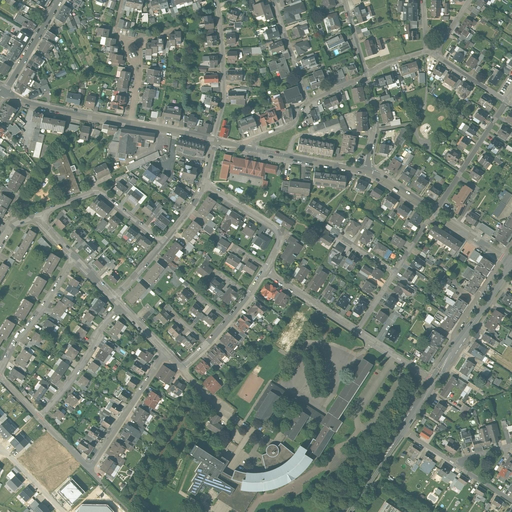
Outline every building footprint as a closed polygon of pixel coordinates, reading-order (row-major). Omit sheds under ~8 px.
[(51,0),(38,0),(36,4),(46,10),(51,0)] [(107,0),(113,2),(112,5),(111,5),(110,8),(114,10),(116,3),(115,2),(116,0),(107,0)] [(135,0),(126,0),(125,6),(133,8),(135,0)] [(143,1),(139,0),(135,0),(133,8),(141,10),(143,1)] [(158,0),(150,2),(153,12),(160,10),(158,0)] [(166,0),(159,0),(158,0),(160,10),(168,8),(166,0)] [(252,0),(245,0),(248,6),(250,13),(252,12),(251,6),(254,4),(252,0)] [(322,0),(326,10),(335,6),(334,2),(332,3),(330,0),(322,0)] [(486,4),(480,0),(477,0),(475,4),(480,7),(478,9),(483,13),(486,8),(484,7),(486,4)] [(440,1),(432,1),(432,8),(441,9),(441,8),(440,8),(440,1)] [(263,3),(252,6),(256,18),(261,16),(260,13),(263,12),(266,21),(265,19),(273,17),(273,18),(269,5),(264,6),(263,3)] [(290,7),(282,10),(287,24),(291,22),(300,19),(297,10),(301,9),(302,12),(305,11),(302,3),(290,7)] [(71,10),(63,6),(59,12),(67,17),(71,10)] [(362,6),(354,9),(356,16),(366,13),(365,11),(363,11),(362,6)] [(404,7),(400,7),(400,12),(404,12),(403,14),(404,14),(404,20),(410,20),(410,21),(417,22),(417,21),(418,21),(419,17),(417,17),(417,14),(418,9),(416,9),(416,7),(407,7),(404,7)] [(238,13),(229,10),(227,18),(230,19),(234,20),(236,21),(238,13)] [(67,17),(59,12),(55,19),(63,24),(65,20),(67,17)] [(366,13),(356,16),(359,23),(366,21),(365,16),(366,15),(366,13)] [(335,14),(327,16),(331,30),(340,28),(338,21),(337,21),(335,14)] [(30,22),(19,15),(15,22),(22,26),(27,29),(32,32),(37,25),(30,21),(30,22)] [(470,22),(466,19),(462,24),(470,29),(472,26),(474,27),(477,22),(472,19),(470,22)] [(130,23),(119,20),(118,28),(129,30),(130,23)] [(213,20),(204,21),(205,30),(214,28),(213,20)] [(300,26),(292,29),(294,34),(291,35),(293,39),(305,35),(303,31),(308,29),(306,24),(300,26)] [(470,29),(462,24),(459,30),(463,32),(462,35),(467,38),(470,33),(468,32),(470,29)] [(416,32),(411,32),(410,29),(410,25),(406,25),(407,34),(408,33),(409,40),(417,40),(416,32)] [(276,27),(266,31),(268,40),(279,36),(276,27)] [(108,30),(102,29),(102,31),(98,31),(97,37),(106,38),(108,38),(109,30),(108,30)] [(29,37),(21,32),(15,40),(24,46),(29,37)] [(55,37),(47,32),(43,39),(51,43),(52,41),(55,37)] [(234,34),(226,35),(227,45),(235,44),(234,34)] [(344,42),(341,35),(326,42),(329,50),(339,45),(342,52),(350,48),(347,43),(345,43),(345,42),(344,42)] [(207,48),(218,47),(218,36),(207,37),(207,48)] [(461,36),(459,39),(466,44),(468,41),(468,40),(461,36)] [(108,38),(106,38),(105,46),(106,46),(114,47),(116,40),(108,38)] [(51,43),(43,39),(39,46),(47,50),(51,43)] [(372,39),(364,42),(366,49),(376,46),(375,44),(373,45),(372,39)] [(304,42),(295,45),(298,55),(303,54),(302,51),(309,49),(307,42),(307,41),(304,42)] [(273,45),(269,46),(272,55),(285,51),(281,42),(273,45)] [(53,45),(51,43),(47,50),(39,46),(37,49),(45,54),(51,57),(53,55),(52,53),(49,51),(53,45)] [(22,49),(14,45),(11,49),(10,51),(18,56),(22,49)] [(114,47),(106,46),(105,53),(110,54),(118,55),(119,48),(114,47)] [(376,46),(366,49),(369,57),(376,54),(375,49),(376,49),(376,46)] [(466,53),(459,49),(457,52),(458,53),(457,55),(456,54),(453,59),(460,63),(466,53)] [(10,51),(8,50),(6,54),(6,55),(7,56),(6,58),(8,59),(14,63),(18,56),(10,51)] [(237,52),(227,52),(227,64),(235,64),(235,61),(237,61),(237,52)] [(122,56),(110,54),(110,59),(112,60),(112,63),(119,64),(124,65),(124,61),(122,61),(122,56)] [(42,60),(34,55),(31,60),(38,65),(39,65),(42,60)] [(210,69),(220,69),(219,56),(211,56),(211,57),(203,58),(203,63),(210,63),(210,69)] [(313,57),(303,61),(304,66),(308,65),(309,68),(316,65),(313,57)] [(477,62),(471,57),(466,65),(469,67),(471,66),(473,68),(477,62)] [(284,58),(280,59),(280,60),(281,63),(277,65),(275,61),(268,63),(271,72),(278,70),(281,80),(291,76),(284,58)] [(38,65),(31,60),(27,67),(34,72),(38,65)] [(76,62),(71,64),(70,62),(66,64),(70,71),(78,67),(76,62)] [(4,63),(0,69),(0,73),(4,76),(10,67),(7,66),(4,63)] [(416,63),(407,65),(410,73),(418,71),(416,63)] [(347,67),(347,68),(349,72),(350,76),(358,73),(355,64),(347,67)] [(407,65),(399,68),(401,76),(410,73),(407,65)] [(342,69),(337,71),(338,73),(333,76),(335,81),(345,77),(344,74),(349,72),(347,68),(347,67),(347,66),(341,68),(342,69)] [(444,71),(436,66),(432,72),(440,77),(444,71)] [(34,72),(27,67),(23,74),(31,79),(35,72),(34,72)] [(56,73),(57,78),(67,74),(65,69),(56,73)] [(154,70),(148,69),(147,76),(148,76),(158,78),(159,75),(161,75),(162,72),(160,72),(154,70)] [(125,71),(121,71),(120,80),(128,81),(129,81),(130,72),(125,71)] [(235,71),(228,71),(228,80),(242,80),(242,71),(235,71)] [(322,71),(313,74),(314,76),(308,78),(312,90),(320,87),(319,86),(323,85),(322,84),(326,83),(325,81),(323,74),(322,71)] [(23,74),(22,74),(18,81),(26,86),(25,88),(32,91),(36,89),(28,85),(30,83),(43,90),(44,90),(45,89),(45,88),(43,86),(42,84),(41,83),(39,84),(32,80),(32,79),(31,79),(23,74)] [(213,76),(204,76),(204,83),(218,83),(218,76),(216,76),(216,74),(212,74),(213,76)] [(392,74),(384,77),(386,85),(395,83),(392,74)] [(453,77),(450,75),(450,76),(446,82),(450,84),(453,86),(458,79),(454,76),(453,77)] [(158,78),(148,76),(147,82),(153,83),(159,84),(160,78),(158,78)] [(499,80),(493,76),(492,78),(491,77),(488,82),(495,86),(499,80)] [(384,77),(375,80),(378,88),(386,85),(384,77)] [(120,80),(118,79),(116,88),(127,90),(128,85),(127,85),(128,81),(120,80)] [(26,86),(18,81),(14,88),(14,91),(21,95),(25,88),(26,86)] [(472,88),(464,83),(461,88),(459,91),(463,94),(461,98),(465,100),(472,88)] [(362,87),(352,89),(354,103),(365,101),(362,87)] [(146,89),(145,97),(144,97),(152,98),(154,99),(155,91),(155,90),(146,89)] [(36,90),(28,94),(31,99),(38,96),(38,95),(36,91),(36,90)] [(116,91),(114,103),(124,104),(125,105),(127,93),(116,91)] [(81,96),(67,94),(66,102),(74,104),(74,105),(79,106),(81,96)] [(212,97),(205,95),(204,99),(204,100),(203,104),(210,106),(210,105),(217,107),(219,100),(212,99),(212,97)] [(95,98),(87,96),(85,107),(90,108),(90,107),(93,108),(94,106),(95,100),(95,98)] [(488,99),(487,99),(483,96),(479,101),(490,109),(494,103),(488,99)] [(144,97),(143,97),(142,107),(142,106),(150,108),(152,98),(144,97)] [(288,97),(282,99),(284,108),(285,107),(285,110),(291,109),(288,97)] [(336,97),(329,99),(332,107),(339,104),(336,97)] [(281,99),(274,100),(277,111),(284,109),(282,103),(281,99)] [(329,99),(323,102),(326,109),(332,107),(329,99)] [(386,104),(379,106),(381,115),(390,113),(388,104),(386,104)] [(6,105),(0,115),(0,119),(4,122),(5,122),(7,123),(9,120),(10,120),(12,117),(11,117),(13,113),(14,114),(16,110),(6,105)] [(181,110),(166,107),(163,119),(168,120),(168,119),(175,120),(175,121),(179,122),(181,112),(181,110)] [(285,110),(285,111),(286,117),(283,118),(285,123),(292,120),(291,109),(285,110)] [(314,110),(312,111),(311,112),(312,114),(308,115),(308,116),(309,119),(306,120),(305,121),(307,125),(318,121),(316,116),(314,110)] [(479,110),(475,117),(482,122),(487,115),(479,110)] [(274,111),(266,114),(268,117),(270,124),(277,121),(274,111)] [(44,115),(34,112),(31,122),(35,123),(35,122),(38,123),(37,127),(36,129),(40,130),(40,128),(43,118),(44,115)] [(366,112),(356,113),(357,132),(367,131),(366,112)] [(390,113),(381,115),(383,123),(390,122),(392,121),(390,113)] [(194,116),(189,115),(188,118),(187,123),(186,125),(189,126),(190,127),(191,127),(194,127),(195,125),(197,119),(193,118),(194,116)] [(342,116),(337,118),(339,123),(343,131),(349,133),(342,116)] [(17,120),(23,127),(26,123),(20,117),(17,120)] [(252,117),(239,122),(241,128),(243,133),(257,128),(254,121),(253,117),(252,117)] [(261,119),(260,119),(263,127),(270,124),(268,117),(261,119)] [(65,121),(43,118),(40,128),(47,129),(47,130),(57,132),(57,131),(63,132),(65,121)] [(209,125),(204,123),(202,132),(209,134),(212,125),(209,125)] [(12,127),(10,125),(8,128),(7,130),(9,132),(12,136),(12,137),(15,135),(21,131),(15,124),(12,127)] [(477,129),(471,125),(466,131),(470,134),(471,133),(474,135),(477,129)] [(511,131),(502,126),(500,129),(500,128),(497,132),(504,137),(506,138),(511,131)] [(90,128),(82,127),(80,139),(87,140),(88,136),(89,129),(90,128)] [(224,129),(222,128),(219,137),(226,138),(229,130),(224,129)] [(36,129),(34,129),(32,142),(43,144),(45,132),(40,131),(40,130),(36,129)] [(94,130),(91,137),(97,139),(101,132),(95,129),(94,130)] [(135,132),(119,129),(118,136),(116,136),(115,142),(113,142),(109,146),(108,152),(123,154),(123,157),(126,158),(127,155),(134,156),(134,155),(135,155),(136,151),(135,151),(136,143),(134,142),(135,132)] [(155,134),(135,132),(134,142),(136,143),(138,143),(141,143),(141,141),(144,142),(145,140),(147,140),(146,142),(148,142),(148,143),(149,144),(153,144),(155,134)] [(401,134),(398,139),(397,138),(394,144),(397,146),(404,136),(401,134)] [(356,137),(344,135),(341,152),(353,154),(356,137)] [(205,146),(178,139),(175,151),(202,158),(205,146)] [(334,145),(300,139),(297,150),(332,156),(334,145)] [(463,139),(459,145),(465,149),(469,143),(463,139)] [(501,145),(493,139),(487,148),(491,151),(492,150),(497,153),(501,145)] [(391,147),(381,145),(380,154),(387,155),(388,150),(390,150),(391,147)] [(69,164),(67,159),(64,151),(53,155),(56,163),(53,164),(55,169),(58,168),(58,169),(61,176),(58,177),(61,182),(63,182),(66,189),(64,190),(66,196),(74,193),(74,194),(80,192),(79,190),(77,185),(74,177),(72,172),(76,170),(74,165),(70,167),(69,164)] [(460,156),(452,151),(449,155),(447,153),(444,157),(450,161),(451,161),(451,160),(456,163),(460,156)] [(157,152),(126,166),(129,172),(159,158),(157,152)] [(277,165),(231,155),(231,154),(224,152),(223,158),(222,158),(221,163),(222,163),(219,177),(226,178),(228,172),(262,179),(261,187),(267,188),(269,181),(266,180),(267,175),(265,174),(265,172),(275,174),(277,165)] [(484,154),(481,158),(480,158),(478,161),(479,162),(487,167),(492,160),(484,154)] [(396,162),(393,160),(388,168),(391,170),(390,171),(394,173),(400,164),(397,161),(396,162)] [(149,162),(141,166),(142,168),(147,171),(151,165),(149,162)] [(102,165),(97,168),(93,170),(96,175),(99,179),(103,177),(102,176),(105,175),(106,176),(110,174),(108,170),(108,169),(105,164),(103,165),(102,165)] [(160,172),(151,165),(147,171),(144,175),(153,182),(160,172)] [(183,166),(182,169),(183,169),(181,179),(188,181),(193,182),(194,179),(195,179),(197,173),(196,173),(197,169),(192,168),(183,166)] [(422,167),(416,175),(419,177),(422,174),(425,169),(422,167)] [(474,167),(469,175),(478,180),(482,173),(474,167)] [(405,170),(400,178),(408,183),(413,175),(405,170)] [(25,177),(16,172),(14,176),(15,176),(12,180),(20,185),(25,177)] [(122,180),(132,176),(130,172),(120,177),(122,180)] [(161,175),(159,173),(154,180),(162,186),(165,182),(168,178),(162,173),(161,175)] [(330,175),(315,173),(313,185),(329,187),(330,175)] [(34,177),(29,174),(26,179),(31,182),(34,177)] [(419,177),(413,186),(421,191),(427,182),(424,180),(426,176),(422,174),(419,177)] [(346,177),(330,175),(329,187),(345,188),(346,177)] [(96,181),(93,176),(85,179),(87,185),(96,181)] [(129,182),(133,186),(137,181),(133,177),(129,182)] [(12,180),(7,187),(6,187),(5,188),(11,192),(12,190),(16,192),(20,185),(12,180)] [(367,183),(358,180),(355,188),(360,190),(360,191),(363,192),(363,191),(364,191),(365,189),(367,183)] [(290,182),(283,181),(281,192),(288,193),(290,182)] [(124,188),(118,183),(112,190),(120,196),(123,193),(127,194),(131,189),(133,186),(129,182),(124,188)] [(165,182),(162,186),(160,189),(163,191),(168,184),(165,182)] [(310,184),(290,182),(288,193),(308,195),(310,184)] [(141,198),(138,202),(141,205),(147,197),(133,186),(131,189),(134,191),(141,198)] [(463,187),(458,196),(455,195),(452,200),(456,203),(455,204),(459,207),(460,205),(462,207),(464,204),(466,201),(465,201),(471,192),(472,190),(465,186),(464,187),(463,187)] [(183,191),(177,187),(171,195),(170,194),(168,197),(176,203),(179,205),(182,202),(183,203),(186,198),(185,197),(187,194),(183,191)] [(440,192),(432,187),(427,195),(435,200),(440,192)] [(382,193),(375,188),(373,190),(372,190),(370,194),(378,199),(378,200),(381,196),(380,195),(382,192),(382,193)] [(130,196),(128,199),(136,205),(138,202),(141,198),(134,191),(130,196)] [(507,192),(500,202),(505,205),(511,195),(507,192)] [(6,196),(2,194),(0,196),(0,205),(5,209),(11,200),(6,196)] [(396,201),(388,196),(383,204),(388,207),(387,208),(390,210),(396,201)] [(215,202),(208,197),(202,205),(210,210),(215,202)] [(96,198),(89,206),(90,207),(91,205),(94,209),(93,210),(96,212),(97,213),(104,204),(96,198)] [(312,201),(305,211),(312,215),(318,205),(312,201)] [(505,205),(500,202),(492,215),(497,218),(505,205)] [(104,204),(97,213),(95,214),(99,217),(101,216),(104,218),(111,210),(104,204)] [(148,204),(142,210),(149,216),(154,209),(148,204)] [(461,208),(458,213),(456,212),(455,213),(461,216),(466,205),(464,204),(462,207),(460,205),(459,207),(458,207),(461,208)] [(91,205),(90,207),(89,206),(85,210),(93,216),(96,212),(93,210),(94,209),(91,205)] [(202,205),(198,212),(205,216),(205,217),(209,220),(209,219),(210,220),(213,216),(208,213),(210,210),(202,205)] [(329,212),(318,205),(312,215),(323,222),(329,212)] [(402,205),(397,213),(405,217),(406,215),(409,210),(402,205)] [(229,210),(222,206),(219,210),(226,214),(229,210)] [(241,218),(231,212),(226,220),(227,220),(221,229),(226,232),(228,228),(227,228),(230,222),(236,226),(237,225),(240,220),(241,218)] [(474,214),(470,212),(465,220),(474,225),(480,215),(475,212),(474,214)] [(343,218),(336,213),(330,222),(338,226),(343,218)] [(409,221),(406,226),(407,226),(411,229),(413,225),(416,227),(422,218),(415,213),(409,221)] [(289,220),(280,214),(276,221),(289,230),(293,224),(288,221),(289,220)] [(160,215),(159,217),(154,222),(164,230),(170,222),(160,215)] [(121,222),(114,216),(109,222),(111,224),(110,226),(109,227),(109,228),(109,229),(111,231),(112,231),(113,231),(113,230),(121,222)] [(69,223),(62,217),(60,219),(56,223),(62,230),(69,223)] [(103,219),(98,225),(94,230),(97,232),(97,231),(105,221),(103,219)] [(210,220),(209,219),(209,220),(206,224),(212,229),(216,224),(212,221),(210,220)] [(105,221),(97,231),(100,233),(108,224),(105,221)] [(201,227),(193,221),(192,223),(188,229),(194,234),(195,234),(201,227)] [(353,221),(346,232),(353,236),(360,226),(353,221)] [(257,229),(247,223),(241,233),(250,239),(257,229)] [(494,231),(482,223),(478,229),(491,237),(494,231)] [(212,229),(206,224),(202,230),(210,235),(213,230),(212,229)] [(125,225),(120,232),(123,234),(128,227),(125,225)] [(442,231),(433,226),(428,234),(437,239),(442,231)] [(511,231),(504,226),(503,226),(495,239),(505,246),(511,235),(511,231)] [(137,234),(129,228),(124,235),(128,238),(127,239),(130,242),(134,238),(137,234)] [(81,232),(78,229),(74,233),(72,233),(71,234),(71,236),(73,238),(74,238),(79,242),(80,241),(85,236),(81,232)] [(194,234),(188,229),(182,236),(189,242),(192,239),(191,238),(194,234)] [(366,230),(359,240),(366,245),(373,234),(366,230)] [(30,231),(27,235),(25,234),(22,239),(24,240),(22,244),(28,248),(36,234),(30,231)] [(324,231),(318,241),(322,243),(323,242),(329,246),(333,240),(327,236),(329,234),(324,231)] [(442,231),(437,239),(446,245),(451,237),(442,231)] [(219,233),(216,239),(218,240),(216,242),(218,243),(221,239),(224,241),(226,238),(219,233)] [(270,240),(260,234),(258,238),(254,244),(264,250),(270,240)] [(297,241),(290,236),(287,241),(290,243),(294,246),(297,241)] [(405,241),(397,236),(395,239),(392,244),(400,249),(405,241)] [(139,241),(138,243),(146,249),(151,243),(143,237),(139,241)] [(462,244),(451,237),(446,245),(452,249),(449,254),(453,256),(462,244)] [(51,248),(41,238),(37,242),(47,252),(51,248)] [(224,241),(221,239),(218,243),(216,247),(224,252),(229,244),(224,241)] [(84,247),(91,255),(97,248),(90,241),(84,247)] [(176,242),(170,250),(176,255),(182,248),(176,242)] [(294,246),(290,243),(281,258),(290,264),(295,257),(296,257),(294,255),(295,253),(297,254),(300,250),(294,246)] [(392,252),(378,243),(373,251),(387,260),(392,252)] [(20,248),(18,247),(15,252),(17,253),(14,257),(20,261),(28,248),(22,244),(20,248)] [(427,252),(430,248),(424,244),(422,249),(427,252)] [(340,247),(336,245),(331,253),(335,255),(336,254),(339,256),(340,255),(343,250),(340,248),(340,247)] [(170,250),(163,258),(169,263),(176,255),(170,250)] [(493,264),(474,252),(470,259),(479,264),(474,271),(484,278),(493,264)] [(465,263),(468,258),(460,253),(457,258),(465,263)] [(52,254),(43,270),(51,274),(60,259),(52,254)] [(103,254),(94,263),(100,270),(105,264),(106,263),(107,264),(110,262),(103,254)] [(241,260),(231,254),(226,262),(230,265),(231,264),(236,267),(239,262),(241,260)] [(335,255),(331,260),(337,264),(337,263),(342,256),(342,255),(341,256),(340,255),(339,256),(336,254),(335,255)] [(350,254),(345,262),(353,267),(358,260),(354,258),(355,257),(350,254)] [(422,260),(416,257),(411,264),(416,267),(420,270),(424,263),(421,261),(422,260)] [(205,261),(197,270),(200,272),(199,273),(203,276),(202,277),(205,280),(212,271),(207,267),(209,264),(205,261)] [(257,268),(247,262),(245,266),(243,268),(247,271),(246,272),(252,275),(257,268)] [(157,263),(143,279),(150,285),(164,269),(157,263)] [(8,267),(2,264),(0,267),(0,280),(0,281),(8,267)] [(300,270),(295,278),(301,282),(307,274),(309,271),(303,267),(302,266),(300,270)] [(376,268),(373,272),(363,266),(361,270),(369,276),(369,275),(379,281),(381,277),(380,277),(383,272),(376,268)] [(474,271),(468,267),(462,276),(469,281),(464,290),(473,295),(484,278),(474,271)] [(317,275),(314,279),(316,280),(310,288),(316,292),(324,280),(321,278),(325,273),(321,271),(321,270),(318,275),(317,275)] [(415,275),(407,270),(403,277),(411,282),(415,275)] [(120,279),(114,272),(108,278),(114,284),(120,279)] [(38,277),(29,292),(37,297),(46,282),(38,277)] [(76,281),(74,279),(72,281),(70,285),(76,289),(76,288),(79,283),(76,281)] [(219,284),(213,279),(206,287),(209,290),(210,289),(216,294),(219,290),(223,286),(220,283),(219,284)] [(367,281),(362,290),(369,294),(371,291),(372,292),(375,287),(367,281)] [(139,283),(125,298),(132,305),(146,290),(139,283)] [(407,288),(399,283),(393,291),(397,293),(400,296),(403,292),(404,293),(404,296),(408,298),(410,295),(411,295),(412,295),(412,294),(411,293),(412,292),(407,288)] [(456,290),(445,283),(443,287),(446,289),(444,292),(452,297),(456,290)] [(270,287),(266,284),(262,290),(263,291),(262,293),(262,295),(264,296),(266,296),(267,295),(270,297),(274,290),(276,289),(271,286),(270,287)] [(76,289),(70,285),(69,287),(68,287),(66,291),(69,293),(74,296),(78,290),(76,288),(76,289)] [(336,291),(329,286),(327,289),(328,290),(324,297),(330,301),(336,291)] [(230,288),(225,295),(224,295),(221,299),(227,304),(231,298),(234,301),(239,296),(236,293),(230,288)] [(184,289),(178,296),(182,300),(181,301),(184,303),(186,302),(191,296),(188,293),(189,293),(184,289)] [(284,294),(281,292),(280,294),(279,297),(280,298),(276,303),(282,307),(284,303),(285,304),(288,299),(284,295),(284,294)] [(74,296),(69,293),(66,298),(71,302),(73,299),(72,299),(74,296)] [(344,295),(342,298),(341,297),(336,305),(342,309),(345,304),(348,305),(348,304),(351,300),(344,295)] [(511,298),(507,295),(505,295),(503,298),(503,299),(502,302),(508,306),(510,303),(511,304),(511,302),(511,298)] [(66,298),(65,297),(61,302),(67,306),(67,307),(70,309),(74,303),(71,302),(66,298)] [(395,300),(390,297),(385,305),(392,310),(393,310),(395,311),(397,313),(402,305),(400,303),(395,300)] [(456,303),(447,297),(444,302),(452,307),(461,313),(467,304),(458,298),(456,303)] [(25,300),(16,315),(23,320),(32,305),(25,300)] [(92,308),(92,309),(97,312),(100,315),(104,309),(102,307),(104,304),(103,303),(98,300),(92,308)] [(361,300),(357,306),(353,312),(360,316),(363,310),(364,311),(368,304),(364,302),(361,300)] [(61,302),(60,301),(56,307),(63,312),(64,312),(67,307),(67,306),(61,302)] [(257,303),(250,311),(255,316),(256,315),(258,312),(259,313),(258,314),(259,314),(260,314),(261,315),(266,310),(257,303)] [(168,304),(164,309),(167,312),(172,308),(168,304)] [(202,310),(195,304),(189,310),(197,317),(200,312),(202,310)] [(63,312),(56,307),(52,312),(57,315),(60,317),(63,312)] [(452,307),(446,316),(455,322),(461,313),(452,307)] [(163,310),(156,316),(164,325),(171,318),(163,310)] [(149,311),(142,317),(146,321),(152,315),(149,311)] [(255,316),(250,311),(247,315),(254,320),(257,316),(256,315),(255,316)] [(296,311),(275,345),(289,354),(310,320),(296,311)] [(499,313),(495,311),(490,318),(498,323),(503,316),(499,313)] [(213,315),(210,312),(206,317),(204,320),(205,319),(209,322),(208,323),(210,325),(216,317),(216,318),(213,315)] [(381,312),(376,319),(383,324),(388,316),(381,312)] [(94,317),(88,313),(84,319),(87,321),(89,323),(94,317)] [(245,317),(243,315),(238,321),(247,328),(252,323),(245,317)] [(446,316),(443,320),(444,321),(440,327),(448,332),(455,322),(446,316)] [(425,323),(418,318),(410,331),(420,338),(425,332),(422,326),(425,323)] [(498,323),(490,318),(485,326),(489,329),(493,331),(498,323)] [(0,344),(3,339),(6,340),(15,325),(7,320),(0,331),(0,344)] [(56,326),(48,320),(44,327),(50,330),(50,329),(53,331),(56,326)] [(119,321),(117,323),(114,327),(115,327),(120,331),(124,325),(119,321)] [(247,328),(238,321),(235,326),(241,331),(243,333),(244,333),(247,328)] [(182,332),(175,324),(171,328),(168,331),(175,338),(179,335),(182,332)] [(50,330),(44,327),(42,329),(50,335),(52,332),(50,330)] [(120,331),(115,327),(113,329),(110,332),(113,335),(116,336),(120,331)] [(86,332),(81,328),(76,334),(80,337),(82,338),(86,332)] [(398,334),(390,328),(388,332),(388,333),(385,337),(392,342),(396,336),(397,337),(398,334)] [(236,337),(230,331),(225,336),(235,344),(238,340),(239,339),(236,337)] [(445,338),(434,331),(433,334),(432,333),(427,340),(428,341),(426,343),(428,345),(437,350),(445,338)] [(43,337),(37,334),(33,340),(36,342),(39,344),(43,337)] [(499,343),(484,334),(481,339),(496,348),(499,343)] [(195,341),(189,335),(182,341),(188,348),(195,341)] [(235,344),(225,336),(221,341),(221,342),(227,347),(227,346),(231,350),(231,349),(235,345),(235,344)] [(113,344),(108,341),(106,344),(112,349),(114,350),(116,348),(113,345),(113,344)] [(480,345),(475,342),(471,347),(477,351),(478,348),(480,345)] [(106,344),(105,344),(101,349),(108,354),(112,349),(106,344)] [(428,345),(419,359),(427,364),(430,360),(432,362),(434,360),(431,358),(437,350),(428,345)] [(217,346),(212,351),(222,361),(227,356),(224,354),(217,346)] [(231,350),(227,346),(227,347),(225,349),(227,351),(231,355),(234,352),(231,349),(231,350)] [(78,352),(71,347),(69,351),(76,356),(78,352)] [(477,351),(471,347),(468,352),(475,357),(481,361),(485,356),(481,354),(476,351),(477,351)] [(101,349),(96,357),(105,363),(107,361),(104,359),(106,357),(108,359),(110,356),(108,354),(101,349)] [(35,358),(24,350),(21,354),(28,359),(33,361),(35,358)] [(421,353),(416,350),(413,355),(418,358),(421,353)] [(76,356),(69,351),(66,355),(68,356),(73,360),(76,356)] [(147,351),(142,359),(147,362),(148,363),(153,355),(147,351)] [(222,361),(212,351),(207,356),(212,361),(217,366),(217,365),(222,361)] [(28,359),(21,354),(19,358),(26,363),(28,359)] [(67,357),(62,354),(61,356),(66,360),(64,362),(69,365),(73,360),(68,356),(67,357)] [(105,363),(96,357),(95,360),(103,366),(105,363)] [(481,361),(475,357),(473,360),(482,366),(484,362),(481,361)] [(26,363),(19,358),(16,362),(24,368),(27,363),(26,363)] [(299,410),(283,435),(292,441),(309,416),(325,426),(316,440),(309,451),(312,453),(318,457),(334,432),(341,421),(337,418),(371,364),(361,358),(323,419),(285,395),(282,399),(299,410)] [(467,360),(459,371),(463,374),(467,377),(475,365),(467,360)] [(207,365),(203,361),(196,368),(202,374),(209,367),(207,365)] [(217,366),(212,361),(210,363),(215,369),(216,369),(218,367),(217,365),(217,366)] [(98,366),(93,362),(88,368),(92,370),(94,372),(98,366)] [(138,363),(135,362),(132,367),(143,375),(147,369),(143,367),(138,363)] [(62,368),(60,366),(55,372),(61,376),(65,370),(62,368)] [(174,373),(166,367),(163,372),(160,370),(156,377),(159,379),(160,378),(167,383),(167,384),(171,378),(174,373)] [(490,371),(485,367),(481,373),(487,377),(490,371)] [(14,369),(10,375),(15,379),(20,373),(18,372),(14,369)] [(55,372),(51,378),(53,380),(57,382),(61,376),(55,372)] [(89,380),(83,376),(79,382),(82,385),(84,386),(89,380)] [(460,382),(452,376),(449,382),(454,385),(456,387),(458,388),(463,391),(467,385),(461,380),(460,382)] [(131,377),(127,384),(134,388),(138,382),(133,378),(131,377)] [(211,377),(207,380),(205,381),(205,382),(204,383),(204,386),(207,387),(209,389),(209,391),(212,392),(213,391),(219,385),(217,386),(215,383),(216,382),(211,377)] [(494,383),(499,386),(503,380),(497,377),(494,383)] [(185,387),(176,381),(173,386),(170,390),(171,391),(179,396),(185,387)] [(270,382),(253,409),(257,412),(270,391),(281,398),(282,399),(285,395),(273,387),(274,385),(270,382)] [(454,385),(449,382),(445,387),(450,391),(452,388),(454,385)] [(479,389),(469,382),(467,385),(477,392),(479,389)] [(41,385),(37,391),(42,395),(44,393),(47,389),(43,387),(41,385)] [(445,398),(450,391),(445,387),(440,395),(445,398)] [(37,391),(36,390),(34,393),(35,394),(33,397),(36,399),(38,401),(40,398),(40,399),(43,395),(42,395),(37,391)] [(125,392),(123,391),(118,398),(125,402),(130,396),(125,392)] [(257,412),(254,416),(265,423),(281,398),(270,391),(257,412)] [(158,396),(152,392),(148,398),(157,403),(161,398),(158,396)] [(70,396),(68,398),(75,403),(78,400),(72,394),(70,396)] [(75,403),(68,398),(66,401),(72,407),(75,403)] [(157,403),(148,398),(144,403),(144,404),(150,407),(152,407),(154,408),(157,403)] [(446,408),(438,403),(434,410),(441,415),(446,408)] [(118,407),(113,404),(109,410),(117,415),(121,409),(118,407)] [(467,415),(471,407),(465,404),(461,412),(467,415)] [(145,411),(139,407),(135,413),(146,420),(149,414),(145,411)] [(59,410),(54,415),(57,418),(59,420),(64,414),(59,410)] [(434,410),(429,417),(437,422),(441,415),(434,410)] [(146,420),(135,413),(131,419),(138,423),(142,426),(142,425),(146,420)] [(215,414),(206,427),(219,435),(223,427),(217,423),(221,417),(215,414)] [(107,419),(105,417),(101,424),(108,428),(112,422),(107,419)] [(0,431),(2,434),(10,426),(5,421),(0,426),(0,431)] [(134,428),(129,424),(127,425),(124,430),(136,437),(139,432),(135,429),(135,428),(134,428)] [(11,425),(10,426),(2,434),(1,434),(6,439),(15,430),(11,425)] [(144,430),(136,425),(134,428),(135,428),(135,429),(139,432),(141,434),(144,430)] [(493,425),(486,427),(486,428),(488,438),(491,437),(493,443),(498,442),(496,437),(493,425)] [(425,427),(420,435),(427,440),(432,432),(425,427)] [(93,428),(92,428),(89,431),(94,434),(92,436),(100,441),(103,435),(100,433),(93,428)] [(486,428),(478,430),(480,440),(482,446),(490,444),(488,438),(486,428)] [(136,437),(124,430),(121,435),(121,436),(127,440),(128,440),(132,442),(133,442),(136,437)] [(469,431),(466,432),(466,433),(461,434),(463,442),(464,443),(465,443),(472,441),(471,440),(469,431)] [(24,439),(19,434),(10,443),(12,446),(13,445),(15,447),(24,439)] [(266,472),(262,473),(259,473),(254,474),(247,473),(243,472),(239,471),(234,470),(232,477),(229,476),(227,474),(256,493),(257,492),(267,490),(272,489),(275,488),(278,487),(281,486),(284,485),(290,481),(291,480),(292,481),(297,477),(300,474),(302,472),(305,469),(307,467),(309,465),(313,460),(309,457),(312,453),(309,451),(316,440),(313,438),(306,449),(300,446),(296,451),(294,454),(280,443),(278,445),(277,447),(275,445),(273,445),(270,445),(268,446),(267,447),(266,449),(266,452),(266,453),(263,455),(261,455),(266,472)] [(480,440),(478,441),(477,438),(471,440),(472,441),(474,448),(482,446),(480,440)] [(24,439),(15,447),(20,452),(28,443),(24,439)] [(83,440),(82,440),(77,447),(89,455),(94,447),(89,445),(83,440)] [(122,446),(116,442),(109,452),(115,456),(119,458),(125,449),(125,448),(122,446)] [(125,442),(124,442),(122,446),(125,448),(125,449),(128,450),(131,446),(125,442)] [(452,444),(449,442),(444,449),(453,454),(457,447),(452,444)] [(227,474),(226,474),(222,471),(229,461),(221,457),(219,461),(194,445),(189,454),(201,462),(194,472),(196,473),(191,482),(193,483),(188,491),(195,495),(202,484),(211,489),(212,487),(220,492),(218,495),(218,496),(238,510),(236,511),(243,511),(256,493),(227,474)] [(421,449),(414,445),(410,452),(411,453),(413,454),(410,459),(413,461),(421,449)] [(434,457),(426,453),(423,459),(430,463),(434,457)] [(113,462),(108,458),(104,464),(114,471),(117,465),(118,465),(113,462)] [(419,458),(412,469),(415,472),(423,460),(419,458)] [(114,471),(104,464),(101,469),(106,473),(110,476),(111,475),(114,471)] [(444,464),(437,474),(442,477),(444,475),(446,477),(451,468),(444,464)] [(511,472),(508,470),(504,467),(499,474),(501,475),(498,479),(504,483),(509,475),(511,476),(511,473),(511,472)] [(7,475),(11,480),(14,476),(15,476),(11,471),(7,475)] [(465,477),(461,475),(457,481),(464,486),(468,480),(465,477)] [(22,484),(14,476),(11,480),(7,484),(14,491),(22,484)] [(55,490),(57,492),(71,478),(69,476),(55,490)] [(71,478),(57,492),(71,507),(85,493),(71,478)] [(485,491),(478,486),(474,492),(482,497),(485,491)] [(34,495),(27,487),(19,494),(26,502),(34,495)] [(495,497),(491,503),(498,508),(502,502),(495,497)] [(33,511),(35,510),(34,510),(40,505),(35,500),(34,501),(30,505),(28,506),(33,511)] [(400,511),(385,502),(378,511),(400,511)]
